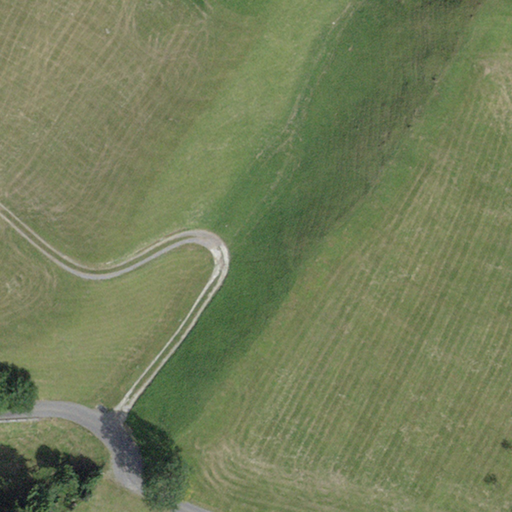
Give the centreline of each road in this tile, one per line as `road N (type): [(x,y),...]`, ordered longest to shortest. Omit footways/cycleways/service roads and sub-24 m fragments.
road 1 (track): [(106,428),(230,275),(229,257),(204,239),(125,275),(74,277),(0,222)]
road 2 (unclassified): [(184,511),(137,481),(115,439),(86,414),(63,407),(0,412)]
